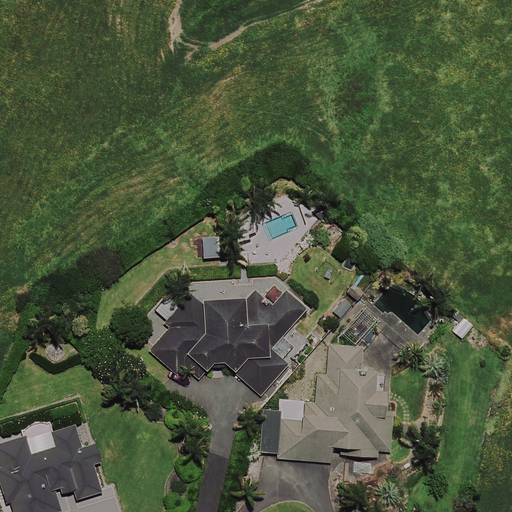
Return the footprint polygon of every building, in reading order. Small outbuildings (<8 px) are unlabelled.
[(203,238),(193,224),(175,236),(185,250),(203,238)] [(219,242),(203,241),(202,260),(217,262),(219,242)] [(240,305),(240,298),(196,301),(187,293),(161,323),(167,328),(147,351),(175,375),(182,366),(196,378),(214,358),(219,362),(220,363),(259,397),(286,366),(267,349),(303,309),(283,292),(270,306),(252,290),(240,305)] [(478,349),(486,339),(473,328),(476,324),(465,315),(451,332),(462,341),(465,338),(478,349)] [(276,454),(275,458),(327,462),(327,453),(375,457),(375,450),(384,451),(387,411),(378,410),(379,391),(369,391),(371,372),(358,371),(360,347),(327,345),(325,376),(316,375),(314,404),(279,401),(279,411),(276,454)] [(279,411),(260,410),(257,453),(276,454),(279,411)] [(20,436),(0,441),(0,493),(3,503),(8,501),(11,511),(50,511),(58,510),(53,495),(69,489),(73,500),(98,491),(89,465),(96,463),(90,444),(78,448),(70,425),(46,432),(51,447),(26,455),(20,436)]
